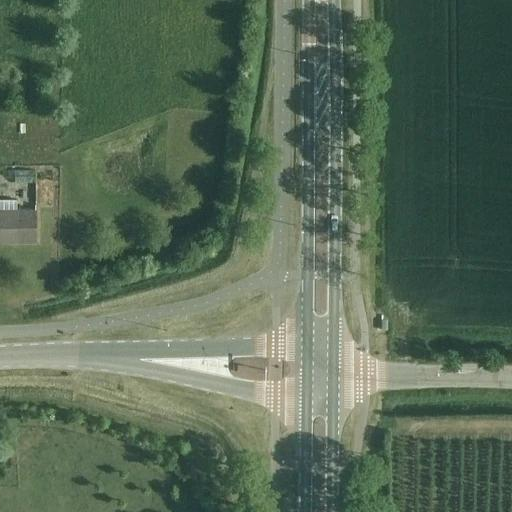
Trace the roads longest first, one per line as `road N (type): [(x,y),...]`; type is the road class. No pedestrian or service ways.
road 1 (secondary): [(319,372),(318,0)]
road 2 (tertiary): [(0,357),(79,353),(319,372)]
road 3 (unclassified): [(511,382),(319,372)]
road 4 (secondary): [(319,511),(319,372)]
